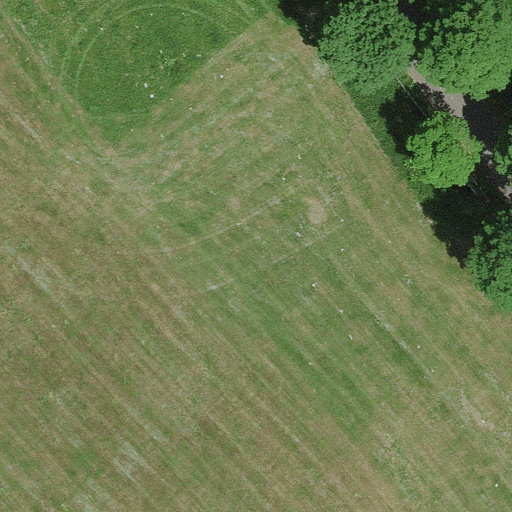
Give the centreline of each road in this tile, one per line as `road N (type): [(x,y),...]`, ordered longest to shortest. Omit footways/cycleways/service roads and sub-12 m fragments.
road 1 (track): [(0,0),(390,511)]
road 2 (tertiary): [(511,170),(385,0)]
